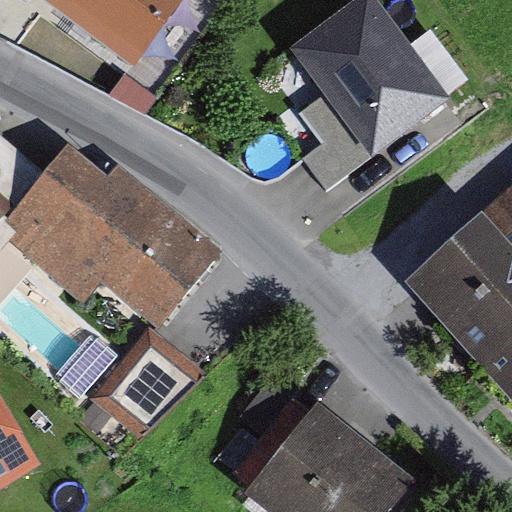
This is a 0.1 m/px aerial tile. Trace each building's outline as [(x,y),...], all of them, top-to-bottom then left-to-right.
[(188,0),(52,0),(140,65),(188,0)] [(373,0),(367,0),(292,56),(373,164),(452,106),(373,0)] [(70,144),(1,230),(84,298),(101,277),(162,326),(225,249),(120,165),(111,177),(70,144)] [(0,218),(16,200),(0,185),(0,218)] [(511,188),(408,277),(511,399),(511,188)] [(0,392),(0,494),(45,467),(0,392)] [(388,511),(415,479),(320,403),(251,489),(279,511),(388,511)]
